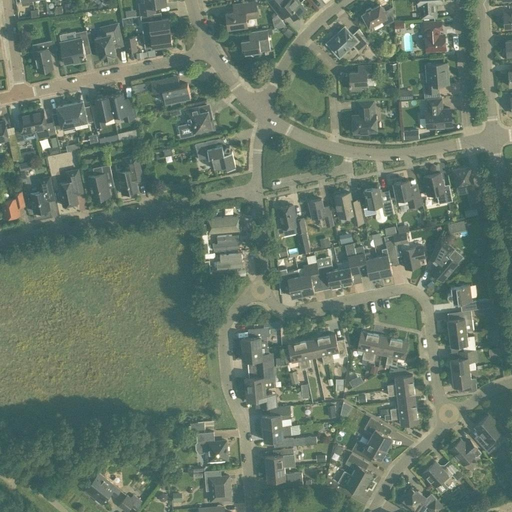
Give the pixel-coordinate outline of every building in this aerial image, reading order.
[(166,3),(165,0),(145,0),(146,1),(140,2),(142,14),(154,13),(153,5),(166,3)] [(293,19),(305,9),(297,0),(288,0),(268,0),(282,18),(288,13),(293,19)] [(442,3),(442,0),(417,0),(418,5),(420,5),(421,18),(436,17),(435,4),(442,3)] [(226,12),(228,27),(247,25),(246,17),(258,16),(255,1),(233,4),(234,11),(226,12)] [(380,4),(362,13),(369,25),(382,19),(385,25),(394,20),(393,6),(385,10),(383,6),(381,7),(380,4)] [(141,22),(143,34),(170,31),(168,18),(155,19),(154,13),(141,15),(141,22)] [(421,38),(421,48),(426,48),(426,50),(446,49),(445,34),(439,35),(439,29),(442,28),(442,20),(424,22),(424,30),(426,30),(426,36),(425,36),(425,38),(421,38)] [(100,57),(104,57),(104,58),(112,56),(112,55),(116,54),(114,47),(123,45),(118,23),(109,25),(109,26),(103,27),(103,35),(95,37),(100,57)] [(289,26),(285,30),(290,36),(295,32),(289,26)] [(326,42),(339,57),(352,45),(359,51),(368,42),(359,28),(352,34),(344,26),(326,42)] [(249,38),(241,39),(243,50),(245,51),(245,53),(269,50),(268,43),(269,42),(267,28),(248,31),(249,38)] [(86,59),(85,54),(91,52),(86,30),(75,32),(76,38),(60,41),(65,63),(73,61),(74,63),(81,62),(80,60),(86,59)] [(172,44),(170,31),(143,34),(145,48),(172,44)] [(135,35),(125,37),(127,52),(137,50),(135,35)] [(46,41),(48,47),(33,50),(38,71),(53,68),(50,53),(56,52),(53,39),(46,41)] [(425,92),(439,91),(438,84),(448,83),(447,62),(426,64),(427,84),(424,84),(425,92)] [(371,64),(358,65),(358,71),(350,71),(351,89),(361,88),(361,84),(367,83),(366,76),(372,76),(371,64)] [(153,91),(163,89),(165,102),(191,97),(188,83),(180,84),(178,74),(151,81),(153,91)] [(145,77),(131,80),(134,94),(140,93),(139,89),(145,87),(145,86),(148,85),(147,81),(146,81),(145,77)] [(123,92),(109,95),(113,115),(123,113),(125,120),(135,118),(132,96),(124,98),(123,92)] [(104,117),(113,115),(109,95),(95,98),(97,104),(91,105),(96,126),(105,124),(104,117)] [(428,110),(426,110),(427,127),(452,125),(450,108),(442,108),(442,97),(427,99),(428,110)] [(83,100),(70,103),(75,127),(74,123),(86,120),(87,122),(94,120),(91,105),(84,106),(83,100)] [(373,100),(359,101),(360,114),(352,115),(353,132),(377,131),(375,113),(374,113),(373,100)] [(62,130),(75,127),(70,103),(57,106),(58,112),(52,113),(53,121),(55,129),(62,127),(62,130)] [(207,104),(184,109),(187,123),(181,125),(181,127),(179,127),(181,134),(183,134),(183,136),(215,129),(212,118),(210,118),(207,104)] [(49,136),(49,134),(56,133),(55,129),(53,121),(46,123),(43,109),(31,112),(35,130),(36,136),(36,137),(37,138),(49,136)] [(36,136),(35,130),(31,112),(19,115),(21,128),(14,130),(15,132),(17,141),(24,140),(24,139),(36,137),(36,136)] [(0,121),(0,140),(9,139),(10,146),(17,144),(17,141),(15,132),(8,134),(5,120),(0,121)] [(417,137),(417,130),(403,131),(403,138),(417,137)] [(226,165),(227,168),(235,166),(230,143),(216,146),(214,138),(195,143),(199,159),(212,156),(214,168),(226,165)] [(145,161),(152,159),(150,151),(143,152),(145,161)] [(122,193),(138,190),(136,182),(143,180),(137,154),(123,157),(126,169),(118,171),(122,193)] [(21,171),(25,170),(34,168),(32,161),(19,163),(21,171)] [(94,175),(88,175),(90,189),(92,199),(99,198),(101,199),(103,197),(110,196),(106,180),(112,178),(112,180),(113,180),(109,164),(101,166),(94,175)] [(452,170),(456,187),(467,185),(470,203),(483,200),(480,188),(475,189),(473,184),(470,166),(452,170)] [(63,205),(78,202),(76,194),(83,193),(78,169),(66,171),(68,181),(58,183),(63,205)] [(423,176),(427,194),(436,193),(438,203),(452,200),(449,183),(445,184),(443,178),(441,178),(440,172),(423,176)] [(34,211),(50,208),(48,200),(54,199),(49,176),(38,179),(40,191),(30,193),(34,211)] [(408,179),(393,182),(397,199),(398,204),(407,202),(408,207),(422,204),(419,189),(411,191),(408,179)] [(379,186),(364,189),(368,206),(375,205),(377,212),(376,214),(376,217),(377,220),(379,221),(382,221),(385,220),(386,217),(387,215),(394,213),(391,198),(382,200),(379,186)] [(5,218),(20,214),(18,207),(24,206),(21,191),(14,193),(15,198),(1,201),(5,218)] [(335,195),(339,216),(350,214),(352,224),(364,222),(359,198),(352,199),(350,191),(335,195)] [(321,197),(309,200),(312,216),(319,215),(321,224),(326,223),(326,226),(334,224),(330,204),(323,206),(321,197)] [(278,207),(282,227),(296,225),(297,233),(301,253),(311,251),(304,217),(296,218),(293,204),(278,207)] [(207,218),(209,233),(241,230),(239,215),(207,218)] [(449,221),(451,232),(467,230),(465,219),(449,221)] [(395,223),(386,226),(388,233),(397,230),(395,223)] [(340,232),(341,242),(353,240),(352,231),(340,232)] [(395,244),(408,241),(406,231),(393,234),(395,244)] [(217,243),(213,243),(214,250),(239,248),(238,234),(217,235),(217,243)] [(392,234),(384,236),(387,247),(395,245),(392,234)] [(330,245),(328,236),(319,238),(321,247),(330,245)] [(436,264),(430,270),(443,280),(458,262),(449,255),(455,249),(440,236),(433,252),(440,258),(436,264)] [(353,242),(345,244),(346,251),(355,249),(354,247),(353,242)] [(363,245),(354,247),(355,249),(356,253),(356,254),(359,269),(360,272),(368,270),(370,277),(372,277),(372,278),(373,279),(379,278),(379,277),(379,275),(380,275),(377,256),(371,257),(369,251),(364,252),(363,245)] [(415,247),(415,246),(402,249),(406,268),(419,265),(417,257),(425,256),(423,245),(415,247)] [(288,255),(286,247),(278,248),(280,256),(288,255)] [(382,248),(383,254),(377,256),(380,275),(383,274),(383,276),(384,276),(390,275),(390,274),(390,273),(392,272),(387,247),(382,248)] [(220,261),(217,262),(217,268),(242,266),(241,252),(220,254),(220,261)] [(350,265),(338,268),(342,285),(354,283),(351,272),(353,272),(352,270),(359,269),(356,254),(347,256),(349,262),(350,265)] [(304,267),(298,268),(298,269),(299,275),(303,294),(314,291),(312,278),(320,276),(319,274),(318,267),(317,262),(309,263),(309,266),(304,267)] [(332,264),(318,267),(319,274),(327,273),(331,288),(342,285),(338,268),(333,269),(332,264)] [(279,269),(278,269),(279,283),(288,281),(292,296),(303,294),(299,275),(298,269),(287,271),(286,268),(279,269)] [(460,302),(461,310),(471,309),(477,308),(494,306),(493,297),(476,300),(472,300),(470,284),(451,286),(451,292),(450,293),(449,293),(448,294),(447,295),(448,296),(448,297),(450,298),(452,297),(453,303),(460,302)] [(447,319),(449,332),(466,330),(473,329),(471,309),(461,310),(459,311),(459,318),(447,319)] [(242,348),(262,347),(261,340),(267,340),(267,335),(270,335),(269,326),(248,328),(249,336),(241,337),(242,348)] [(369,350),(373,333),(361,330),(357,348),(364,349),(361,363),(366,364),(367,359),(369,350)] [(474,335),(467,336),(466,330),(449,332),(450,345),(462,343),(463,350),(476,349),(474,335)] [(334,360),(332,352),(338,350),(339,356),(347,354),(344,338),(337,339),(335,333),(323,336),(329,361),(334,360)] [(373,360),(374,351),(381,353),(385,335),(373,333),(369,350),(367,359),(373,360)] [(385,335),(381,353),(387,354),(385,367),(389,368),(390,363),(391,363),(396,338),(385,335)] [(311,338),(315,355),(322,354),(324,362),(329,361),(323,336),(311,338)] [(311,365),(309,357),(315,355),(311,338),(300,341),(305,366),(311,365)] [(408,340),(396,338),(391,363),(390,369),(398,371),(398,370),(396,365),(398,356),(405,357),(408,340)] [(300,367),(305,366),(300,341),(287,343),(291,360),(298,359),(300,367)] [(262,347),(242,348),(243,360),(252,359),(252,368),(274,365),(273,351),(269,352),(268,346),(262,347)] [(501,346),(491,347),(491,355),(502,354),(501,346)] [(459,351),(460,357),(450,358),(452,372),(469,370),(469,369),(474,368),(475,366),(475,362),(473,360),(477,360),(476,349),(463,350),(459,351)] [(246,388),(265,387),(265,380),(275,380),(274,365),(252,368),(253,376),(245,377),(246,388)] [(289,372),(292,383),(298,381),(296,370),(289,372)] [(475,377),(470,378),(469,370),(452,372),(453,385),(471,383),(471,389),(477,389),(475,377)] [(395,376),(396,383),(387,384),(388,389),(414,386),(412,374),(395,376)] [(349,381),(353,387),(358,385),(354,378),(349,381)] [(398,400),(415,398),(414,386),(388,389),(389,395),(397,393),(398,400)] [(276,391),(266,392),(265,387),(246,388),(247,400),(260,399),(260,407),(278,405),(276,391)] [(385,414),(417,410),(415,398),(398,400),(399,407),(384,408),(385,414)] [(349,413),(353,407),(344,402),(342,409),(349,413)] [(263,427),(282,425),(282,418),(291,417),(290,404),(278,405),(260,407),(269,407),(270,414),(262,414),(263,427)] [(418,422),(417,410),(385,414),(385,419),(400,417),(401,424),(418,422)] [(489,414),(474,426),(483,436),(477,441),(488,453),(497,445),(491,438),(502,429),(489,414)] [(364,427),(373,432),(369,438),(386,448),(393,438),(379,430),(383,423),(371,416),(364,427)] [(293,436),(283,437),(282,425),(263,427),(264,439),(273,439),(274,446),(306,443),(315,442),(315,436),(305,437),(305,436),(293,437),(293,436)] [(197,441),(195,443),(196,449),(198,453),(203,453),(205,451),(206,464),(225,462),(224,458),(228,458),(226,440),(215,441),(214,431),(213,431),(196,432),(197,441)] [(386,448),(369,438),(366,444),(357,439),(351,450),(370,461),(374,454),(380,458),(386,448)] [(456,457),(463,465),(474,455),(476,456),(481,452),(478,448),(470,438),(466,442),(464,440),(462,441),(460,439),(455,443),(453,443),(451,445),(451,447),(450,448),(457,456),(456,457)] [(334,451),(339,454),(343,447),(338,444),(334,451)] [(273,449),(273,455),(265,455),(266,467),(284,465),(296,464),(295,453),(293,453),(293,447),(273,449)] [(345,462),(355,467),(351,474),(366,482),(372,471),(366,468),(369,462),(351,452),(345,462)] [(441,463),(448,460),(446,454),(439,457),(441,463)] [(436,460),(422,472),(434,486),(442,479),(444,481),(452,474),(457,479),(463,474),(456,466),(450,471),(444,464),(441,467),(436,460)] [(284,465),(266,467),(267,479),(279,478),(280,486),(303,484),(301,471),(285,472),(284,465)] [(231,498),(229,474),(221,475),(221,469),(204,470),(206,490),(210,490),(211,500),(231,498)] [(102,503),(111,491),(116,495),(120,489),(99,472),(85,489),(102,503)] [(351,474),(345,484),(354,489),(360,492),(366,482),(351,474)] [(327,475),(325,482),(338,489),(342,483),(327,475)] [(402,503),(414,511),(415,511),(423,502),(431,511),(437,511),(444,506),(435,496),(432,492),(426,497),(411,487),(405,495),(404,494),(398,502),(401,505),(402,503)] [(478,492),(475,491),(472,492),(470,495),(472,498),(475,499),(478,498),(479,495),(478,492)] [(182,501),(182,492),(173,493),(173,501),(182,501)] [(144,502),(137,496),(133,493),(130,497),(127,493),(118,505),(126,511),(130,505),(137,510),(144,502)] [(165,494),(162,494),(159,496),(159,499),(161,502),(164,502),(167,500),(167,497),(165,494)]
